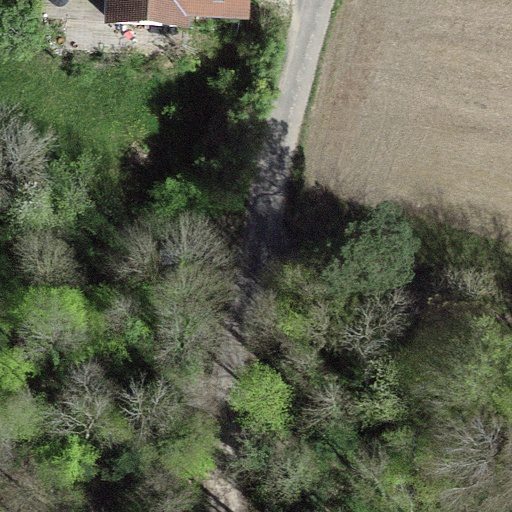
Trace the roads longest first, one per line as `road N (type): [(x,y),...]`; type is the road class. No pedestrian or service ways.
road 1 (track): [(248,270),(315,0)]
road 2 (track): [(511,346),(248,270)]
road 3 (track): [(0,294),(83,306),(243,301)]
road 4 (track): [(227,511),(227,420),(248,270)]
